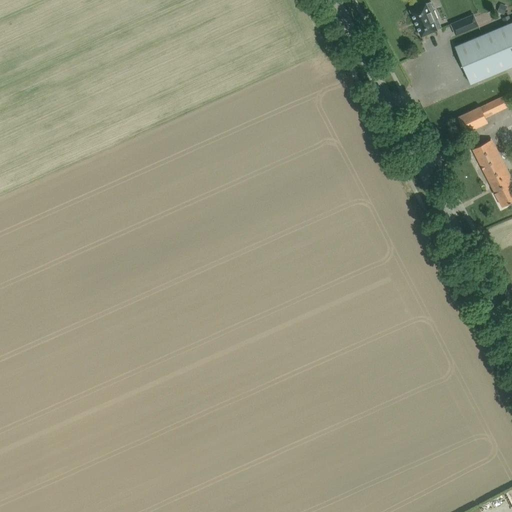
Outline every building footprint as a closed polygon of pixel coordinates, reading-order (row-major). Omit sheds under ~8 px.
[(434,21),(439,19),(435,10),(430,12),(426,3),(410,10),(421,37),(437,30),(434,21)] [(478,26),(474,15),(451,24),(456,35),(478,26)] [(511,66),(511,22),(455,46),(471,84),(511,66)] [(503,96),(458,117),(465,133),(488,122),(486,118),(508,107),(503,96)] [(511,185),(510,182),(511,180),(511,178),(492,139),(473,149),(503,207),(511,201),(511,185)]
